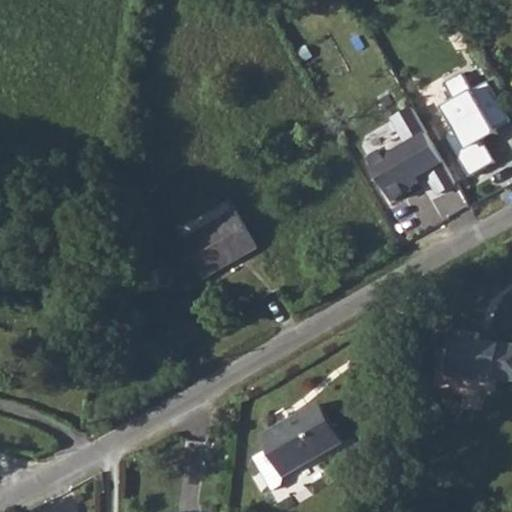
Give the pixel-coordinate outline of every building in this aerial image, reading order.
[(470,178),(498,162),(486,141),(511,126),(511,114),(491,79),(473,89),(464,73),(448,82),(458,100),(444,108),(455,128),(445,134),(470,178)] [(459,185),(414,107),(393,119),(404,141),(371,159),(396,201),(425,185),(423,179),(434,172),(447,194),(459,185)] [(198,272),(252,243),(231,205),(177,233),(198,272)] [(464,328),(459,378),(507,382),(508,378),(511,378),(511,340),(495,339),(496,331),(464,328)] [(302,466),(361,435),(339,394),(280,426),(287,439),(273,447),(290,481),(299,476),(302,466)]
